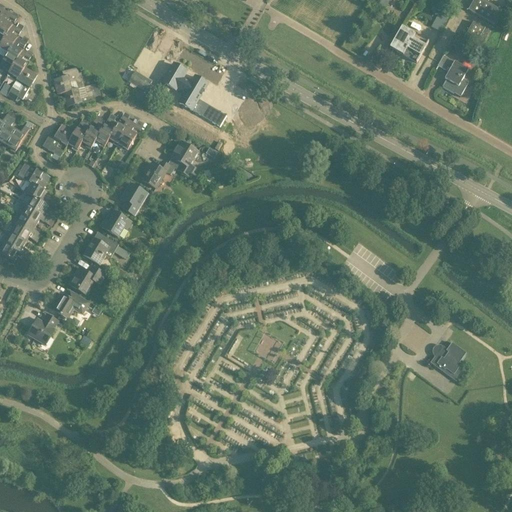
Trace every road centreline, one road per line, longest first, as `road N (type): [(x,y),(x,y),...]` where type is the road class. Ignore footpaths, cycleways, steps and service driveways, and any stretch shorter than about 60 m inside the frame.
road 1 (tertiary): [(480,192),(142,0)]
road 2 (unclassified): [(511,152),(264,7)]
road 3 (residential): [(51,119),(131,106),(159,123),(144,149)]
road 4 (residential): [(4,0),(28,19),(51,119)]
road 5 (unclassified): [(403,298),(480,192)]
road 6 (residential): [(0,273),(41,280),(82,202)]
